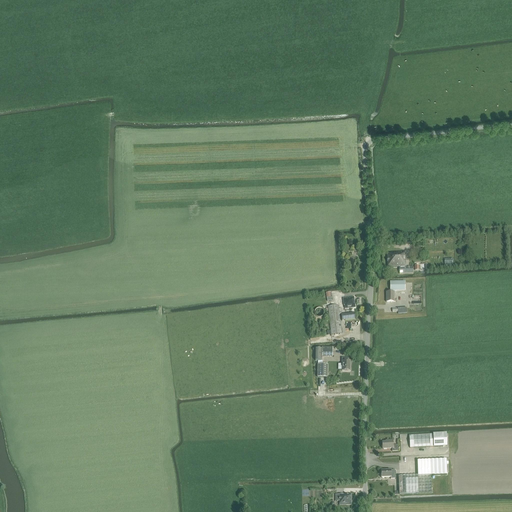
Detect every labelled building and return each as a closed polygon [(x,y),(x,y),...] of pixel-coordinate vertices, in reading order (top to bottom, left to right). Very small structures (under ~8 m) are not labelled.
[(400,274),(413,274),(413,267),(406,267),(406,256),(405,256),(405,252),(387,253),(388,268),(400,267),(400,274)] [(405,282),(390,282),(390,291),(405,291),(405,282)] [(386,302),(396,302),(394,302),(394,292),(386,292),(386,296),(387,296),(387,302),(386,302)] [(355,308),(354,297),(343,299),(344,306),(345,309),(355,308)] [(338,306),(328,307),(331,335),(342,334),(339,315),(341,315),(341,309),(339,309),(338,306)] [(321,317),(323,316),(323,315),(324,313),(324,311),(323,310),(322,309),(321,308),(320,308),(318,308),(316,309),(315,310),(315,312),(314,313),(315,315),(316,316),(317,317),(318,317),(320,317),(321,317)] [(333,347),(322,347),(322,357),(333,357),(333,347)] [(342,370),(342,371),(350,371),(350,361),(348,361),(348,359),(342,358),(342,364),(342,370)] [(318,365),(318,378),(328,378),(328,365),(323,365),(323,361),(322,361),(318,361),(318,365)] [(442,434),(433,434),(433,435),(434,447),(443,447),(447,447),(446,434),(442,434)] [(433,435),(409,436),(410,448),(434,447),(433,435)] [(392,451),(398,451),(398,446),(393,446),(393,441),(386,441),(386,442),(383,442),(383,449),(392,449),(392,451)] [(446,460),(430,461),(431,476),(447,475),(446,460)] [(432,493),(431,476),(430,461),(417,461),(418,476),(418,479),(405,480),(405,477),(398,477),(399,495),(432,493)] [(391,479),(395,479),(395,471),(381,471),(381,478),(391,478),(391,479)] [(335,495),(335,501),(339,501),(339,506),(352,506),(352,495),(340,494),(339,495),(335,495)]
